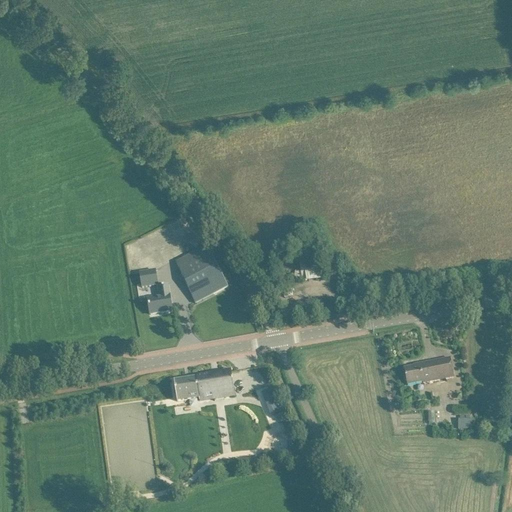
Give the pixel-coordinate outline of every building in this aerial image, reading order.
[(195,304),(228,287),(207,246),(176,263),(195,304)] [(279,270),(272,259),(266,263),(273,275),(279,270)] [(311,282),(311,275),(317,275),(316,267),(305,267),(305,282),(311,282)] [(158,284),(156,270),(139,272),(141,286),(158,284)] [(172,311),(168,284),(158,285),(160,297),(148,299),(150,315),(172,311)] [(325,312),(322,297),(281,305),(284,320),(300,317),(300,320),(318,317),(318,314),(325,312)] [(404,369),(407,386),(423,383),(423,384),(454,378),(451,358),(419,364),(419,366),(404,369)] [(203,377),(174,381),(178,402),(200,399),(200,401),(206,400),(235,396),(231,371),(206,375),(207,376),(203,377)] [(271,397),(265,400),(272,416),(278,413),(271,397)] [(459,420),(459,430),(472,430),(472,420),(459,420)] [(168,432),(162,432),(164,447),(170,447),(168,432)] [(261,457),(236,461),(237,470),(262,466),(261,457)]
